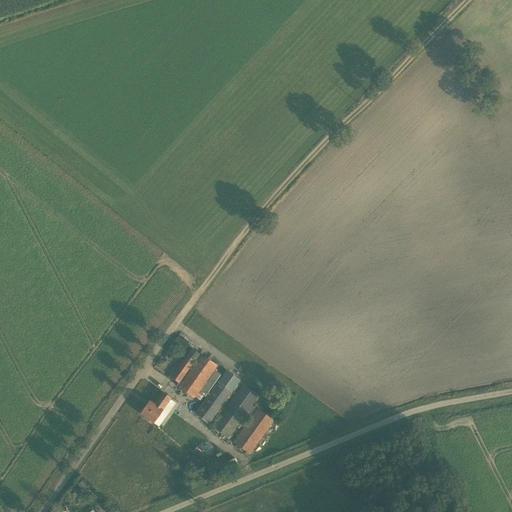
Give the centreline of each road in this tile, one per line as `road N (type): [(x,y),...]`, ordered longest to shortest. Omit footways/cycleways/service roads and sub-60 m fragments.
road 1 (track): [(186,300),(323,140),(466,0)]
road 2 (unclassified): [(164,511),(418,410),(511,392)]
road 3 (unclassified): [(42,511),(186,300)]
